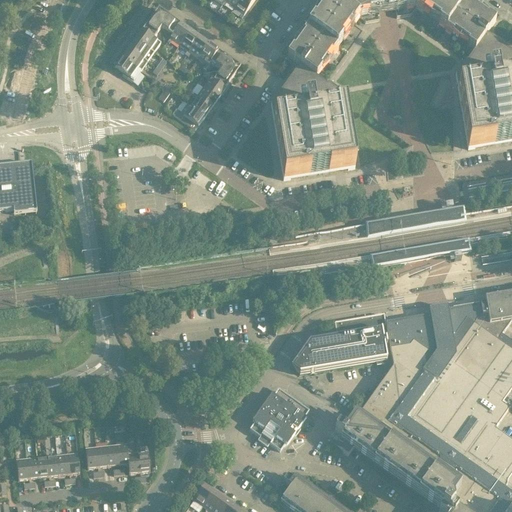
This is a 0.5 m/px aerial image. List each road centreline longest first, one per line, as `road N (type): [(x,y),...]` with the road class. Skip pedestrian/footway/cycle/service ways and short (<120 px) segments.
road 1 (tertiary): [(272,374),(306,327),(329,314),(511,284)]
road 2 (tertiary): [(106,357),(72,128)]
road 3 (residential): [(380,189),(270,207),(207,161)]
road 4 (residential): [(207,161),(259,84),(263,53),(296,8)]
road 5 (tertiary): [(72,128),(67,48),(88,0)]
road 6 (residential): [(297,465),(331,415),(272,374)]
